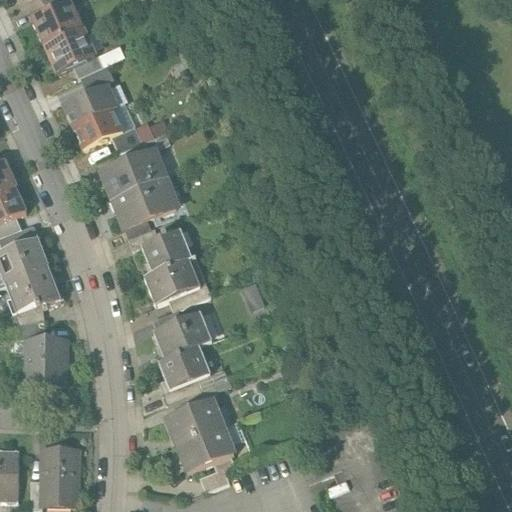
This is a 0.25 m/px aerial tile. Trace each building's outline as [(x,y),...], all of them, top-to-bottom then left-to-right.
[(45,0),(12,0),(18,13),(45,0)] [(196,0),(193,0),(251,109),(392,412),(432,511),(435,511),(395,411),(254,108),(196,0)] [(73,9),(32,27),(45,56),(86,38),(73,9)] [(99,66),(86,38),(45,56),(57,85),(99,66)] [(89,101),(110,91),(116,89),(109,73),(82,85),(89,101)] [(89,101),(63,113),(73,135),(115,116),(120,113),(110,91),(89,101)] [(125,139),(115,116),(73,135),(83,159),(113,146),(126,140),(125,139)] [(136,134),(125,139),(126,140),(113,146),(118,158),(96,168),(102,181),(130,169),(126,158),(143,150),(136,134)] [(102,181),(99,182),(113,213),(171,188),(159,157),(130,169),(102,181)] [(0,173),(0,204),(19,197),(7,170),(0,173)] [(184,219),(171,188),(113,213),(126,243),(184,219)] [(30,223),(19,197),(0,204),(0,235),(18,228),(30,223)] [(22,236),(18,228),(0,235),(0,246),(6,262),(38,249),(32,232),(22,236)] [(143,257),(168,247),(163,234),(129,248),(134,260),(143,257)] [(143,257),(155,285),(190,271),(194,269),(182,241),(168,247),(143,257)] [(6,262),(0,263),(0,279),(6,294),(49,276),(38,249),(6,262)] [(146,289),(158,317),(171,312),(202,299),(200,296),(190,271),(155,285),(146,289)] [(63,311),(49,276),(6,294),(18,323),(41,319),(63,311)] [(208,293),(200,296),(202,299),(171,312),(174,319),(153,327),(159,341),(196,325),(191,313),(213,304),(208,293)] [(45,328),(41,319),(18,323),(22,331),(22,346),(25,346),(45,346),(45,328)] [(155,343),(167,372),(201,358),(214,352),(202,323),(196,325),(159,341),(155,343)] [(70,394),(70,346),(45,346),(25,346),(25,394),(70,394)] [(160,375),(172,403),(212,386),(201,358),(167,372),(160,375)] [(165,430),(176,457),(227,436),(216,409),(165,430)] [(176,457),(189,486),(199,482),(234,468),(239,466),(227,436),(176,457)] [(80,509),(82,450),(41,448),(40,482),(39,507),(43,507),(80,509)] [(0,505),(19,505),(20,451),(0,451),(0,505)] [(234,468),(199,482),(206,501),(231,491),(227,480),(237,475),(234,468)] [(39,507),(40,482),(30,482),(30,511),(43,511),(43,507),(39,507)]
